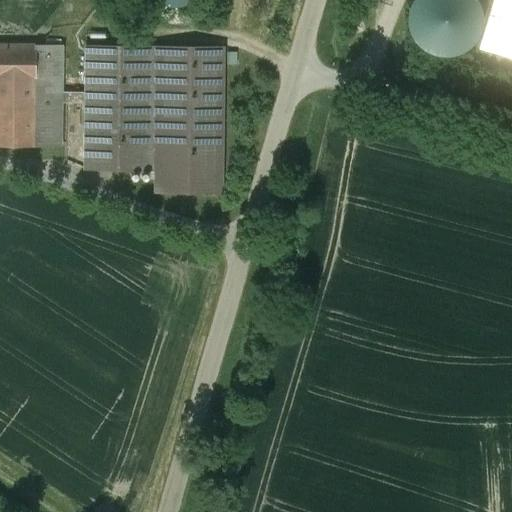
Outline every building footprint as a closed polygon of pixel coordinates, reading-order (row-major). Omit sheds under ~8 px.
[(413,0),(411,4),(409,12),(408,20),(410,28),(413,35),(417,42),(423,48),(430,52),(437,54),(445,55),(453,54),(461,52),(468,48),(474,42),(478,36),(481,28),(483,21),(482,13),(480,5),(477,0),(413,0)] [(511,0),(492,0),(479,45),(511,54),(511,0)] [(36,45),(0,44),(0,80),(36,81),(36,45)] [(36,81),(0,80),(0,144),(62,145),(62,102),(62,91),(63,45),(36,45),(36,81)] [(152,45),(86,45),(86,91),(62,91),(62,102),(86,102),(85,169),(151,169),(152,45)] [(223,46),(158,45),(157,169),(156,170),(156,192),(221,192),(223,46)]
